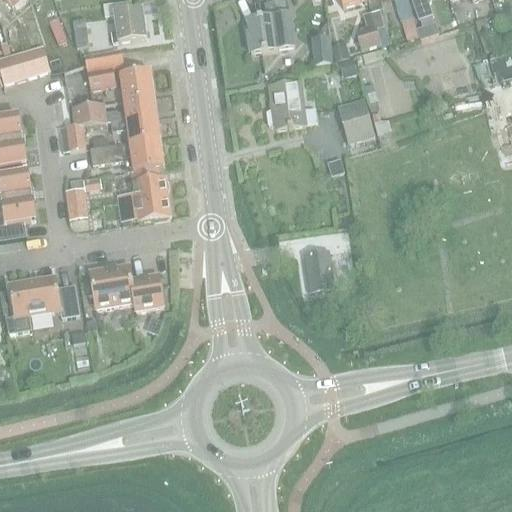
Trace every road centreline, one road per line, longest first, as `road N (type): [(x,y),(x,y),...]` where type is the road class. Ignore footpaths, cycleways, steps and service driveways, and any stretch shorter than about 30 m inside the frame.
road 1 (secondary): [(184,0),(215,226)]
road 2 (secondary): [(495,362),(286,390)]
road 3 (secondary): [(294,423),(495,362)]
road 4 (residential): [(0,104),(39,96),(62,250)]
road 5 (secondary): [(190,410),(30,461)]
road 6 (secondary): [(30,461),(197,445)]
road 7 (residential): [(215,226),(62,250)]
road 8 (secondary): [(252,366),(217,240)]
road 9 (secondary): [(217,240),(221,370)]
